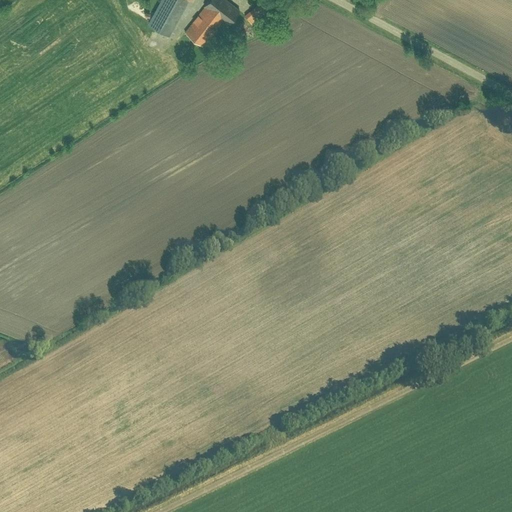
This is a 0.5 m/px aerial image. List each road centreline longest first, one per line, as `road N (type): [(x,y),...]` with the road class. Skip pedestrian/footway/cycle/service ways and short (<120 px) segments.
road 1 (unclassified): [(156,511),(511,335)]
road 2 (unclassified): [(511,92),(339,0)]
